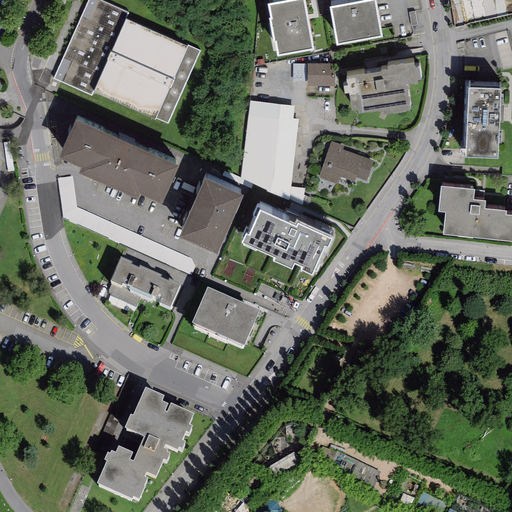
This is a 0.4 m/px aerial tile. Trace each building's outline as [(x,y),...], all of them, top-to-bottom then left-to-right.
[(203,50),(91,0),(88,0),(54,77),(168,128),(203,50)] [(305,0),(267,0),(277,51),(314,45),(305,0)] [(376,0),(336,0),(329,1),(336,40),(383,32),(376,0)] [(414,51),(387,55),(388,59),(386,59),(386,58),(381,59),(382,60),(380,60),(381,61),(346,66),(347,68),(346,68),(347,73),(348,72),(348,74),(343,75),(344,83),(349,82),(351,99),(356,98),(356,99),(358,99),(358,103),(369,101),(369,102),(378,100),(378,101),(382,100),(382,104),(410,100),(409,92),(410,92),(409,90),(410,90),(410,86),(409,86),(408,79),(408,74),(407,74),(413,73),(418,73),(417,70),(421,69),(419,56),(415,57),(415,55),(414,55),(414,51)] [(330,64),(308,63),(307,86),(335,86),(335,69),(330,69),(330,64)] [(469,81),(465,150),(498,152),(501,82),(469,81)] [(281,101),(250,98),(241,176),(271,191),(289,193),(298,116),(293,115),(294,103),(281,101)] [(80,168),(109,181),(129,138),(77,115),(60,153),(82,163),(80,168)] [(180,160),(129,138),(109,181),(139,194),(141,189),(163,199),(180,160)] [(344,146),(331,141),(318,178),(337,185),(340,177),(354,182),(356,177),(366,181),(373,161),(343,150),(344,146)] [(244,190),(205,173),(179,232),(218,249),(244,190)] [(73,176),(57,178),(63,218),(191,276),(195,266),(192,259),(76,207),(73,176)] [(475,186),(441,182),(438,208),(445,209),(443,231),(511,238),(511,211),(506,211),(507,207),(485,205),(486,197),(474,195),(475,186)] [(296,218),(260,201),(248,226),(246,225),(241,234),(243,235),(243,237),(256,243),(257,242),(274,250),(273,253),(291,262),(295,255),(302,258),(300,262),(312,267),(325,238),(328,239),(332,231),(297,215),(296,218)] [(132,262),(120,257),(110,281),(112,282),(107,294),(136,307),(141,294),(170,307),(180,283),(169,278),(168,280),(160,277),(161,275),(139,266),(139,267),(131,264),(132,262)] [(260,310),(207,287),(191,322),(194,323),(192,326),(242,349),(260,310)] [(164,395),(145,387),(133,415),(130,414),(124,427),(144,436),(133,460),(130,459),(133,452),(118,446),(115,452),(111,450),(110,454),(107,452),(104,459),(107,460),(97,483),(132,499),(133,496),(138,499),(148,478),(144,476),(146,472),(156,476),(164,459),(167,460),(170,453),(167,452),(168,449),(164,448),(165,444),(178,450),(179,447),(182,448),(185,441),(182,440),(186,431),(189,433),(192,426),(189,424),(194,413),(171,403),(167,412),(164,411),(168,403),(162,401),(164,395)] [(381,472),(337,451),(330,465),(374,486),(381,472)] [(300,463),(295,454),(267,470),(272,479),(279,475),(283,481),(287,478),(288,481),(293,478),(288,470),(300,463)] [(442,511),(446,504),(422,493),(417,503),(436,511),(442,511)]
